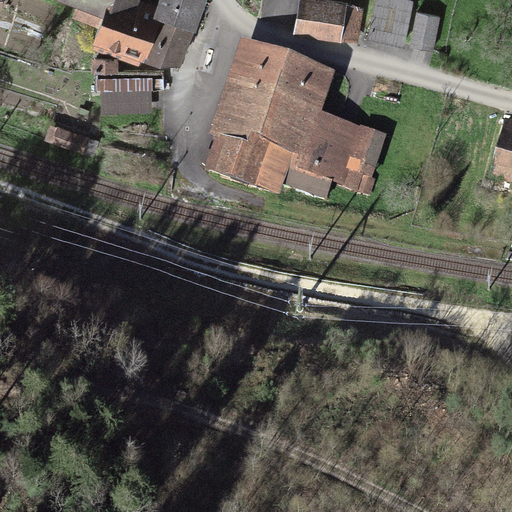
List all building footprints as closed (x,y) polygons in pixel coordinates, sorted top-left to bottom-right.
[(106,9),(80,0),(78,0),(73,13),(100,23),(106,9)] [(80,0),(106,9),(130,18),(136,0),(80,0)] [(95,38),(144,56),(162,8),(158,7),(159,2),(153,0),(136,0),(130,18),(106,9),(100,23),(95,38)] [(160,0),(159,2),(158,7),(162,8),(194,20),(201,0),(160,0)] [(362,3),(339,0),(298,0),(294,29),(357,38),(362,3)] [(392,0),(374,0),(367,37),(401,44),(409,3),(392,0)] [(162,8),(144,56),(176,68),(194,20),(162,8)] [(414,15),(409,46),(430,49),(435,18),(414,15)] [(269,55),(244,47),(215,134),(223,136),(212,168),(287,192),(290,184),(328,196),(333,184),(364,194),(383,136),(319,115),(332,76),(310,68),(269,55)] [(143,90),(101,90),(101,110),(143,110),(143,90)] [(93,139),(53,125),(49,137),(88,152),(93,139)] [(511,129),(506,128),(490,184),(511,190),(511,129)]
